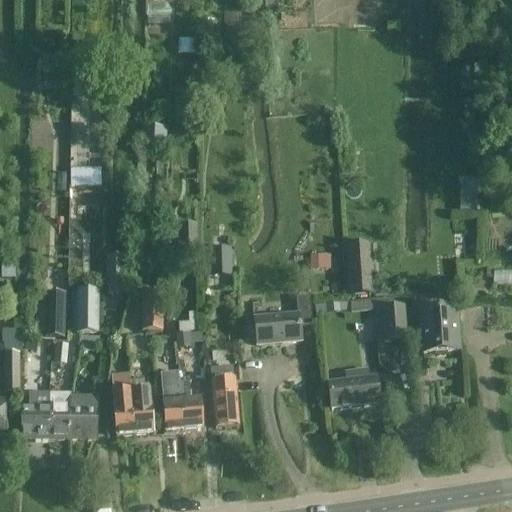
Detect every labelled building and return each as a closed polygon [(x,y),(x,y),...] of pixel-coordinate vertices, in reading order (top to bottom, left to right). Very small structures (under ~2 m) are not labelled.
[(145,4),(144,18),(171,19),(171,15),(165,4),(164,4),(164,0),(148,0),(148,4),(145,4)] [(179,40),(178,56),(199,57),(200,41),(179,40)] [(66,72),(43,72),(43,92),(66,91),(66,72)] [(236,74),(227,74),(227,83),(236,83),(236,74)] [(218,107),(205,107),(205,115),(218,115),(218,107)] [(141,130),(140,149),(141,149),(166,149),(166,130),(142,130),(141,130)] [(100,171),(73,171),(74,189),(101,189),(100,171)] [(196,227),(178,227),(178,264),(197,264),(196,227)] [(373,295),(371,248),(348,248),(350,296),(373,295)] [(228,276),(227,252),(212,252),(212,276),(228,276)] [(124,296),(124,257),(106,257),(106,296),(124,296)] [(329,258),(310,258),(311,272),(329,272),(329,258)] [(15,265),(1,265),(1,280),(14,280),(15,265)] [(45,295),(44,340),(64,340),(66,296),(45,295)] [(312,327),(309,299),(295,300),(297,318),(254,322),(256,349),(301,345),(299,328),(312,327)] [(338,305),(326,306),(327,314),(327,315),(339,314),(339,313),(338,305)] [(407,341),(405,309),(381,311),(384,343),(407,341)] [(459,354),(456,312),(420,314),(423,357),(459,354)] [(99,318),(76,318),(76,335),(98,335),(99,318)] [(142,318),(141,334),(163,334),(163,319),(142,318)] [(190,350),(189,336),(176,337),(177,351),(190,350)] [(79,339),(78,347),(99,347),(99,339),(79,339)] [(148,356),(146,341),(127,343),(129,358),(148,356)] [(55,347),(53,366),(66,367),(68,348),(55,347)] [(18,396),(18,356),(4,356),(4,396),(18,396)] [(210,373),(211,385),(215,432),(238,430),(233,371),(210,373)] [(345,385),(326,387),(330,413),(379,407),(375,381),(372,381),(371,373),(344,377),(345,385)] [(178,375),(160,377),(163,407),(165,436),(183,434),(179,395),(180,395),(179,383),(178,375)] [(118,396),(112,397),(116,439),(135,437),(131,395),(130,376),(116,377),(118,396)] [(189,383),(179,383),(180,395),(179,395),(183,434),(201,432),(199,404),(191,405),(189,383)] [(148,394),(131,395),(135,437),(152,435),(148,394)] [(28,443),(51,443),(51,426),(49,426),(49,396),(28,396),(28,443)] [(70,396),(49,396),(49,426),(51,426),(51,443),(68,443),(68,426),(70,426),(70,398),(70,396)] [(97,399),(70,398),(70,426),(68,426),(68,443),(96,443),(97,399)]
